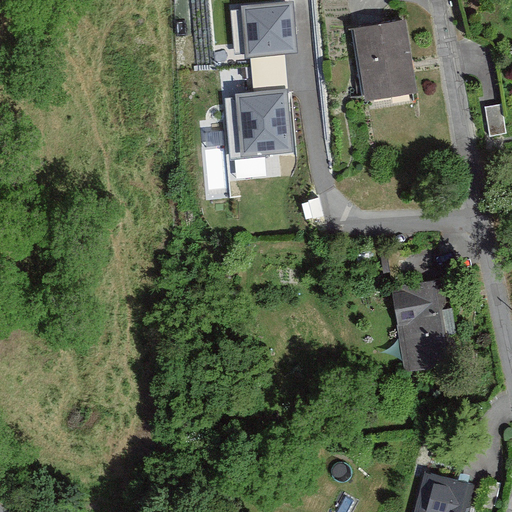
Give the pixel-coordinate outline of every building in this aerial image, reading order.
[(291,3),(243,8),(248,56),(296,51),(291,3)] [(400,26),(347,35),(358,105),(412,96),(400,26)] [(286,91),(237,96),(243,155),(291,151),(286,91)] [(446,282),(390,292),(405,376),(461,366),(446,282)] [(472,511),(478,491),(423,478),(414,511),(472,511)]
